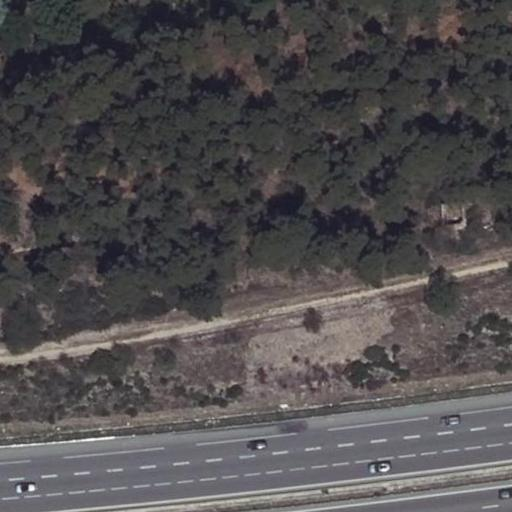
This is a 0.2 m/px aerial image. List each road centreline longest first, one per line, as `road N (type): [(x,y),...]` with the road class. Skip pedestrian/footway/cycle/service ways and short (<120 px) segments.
road 1 (track): [(0,360),(511,260)]
road 2 (motorway): [(511,413),(0,471)]
road 3 (motorway): [(511,442),(0,498)]
